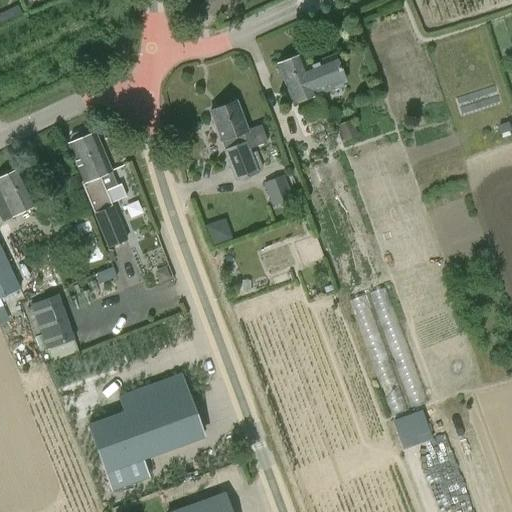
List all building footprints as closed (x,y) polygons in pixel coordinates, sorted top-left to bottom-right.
[(292,103),(321,92),(312,66),(309,67),(304,55),(277,66),(292,103)] [(312,66),(321,92),(345,82),(335,57),(312,66)] [(320,99),(301,107),(308,125),(312,136),(332,128),(327,117),(320,99)] [(248,149),(267,142),(260,125),(246,130),(235,102),(209,112),(236,181),(257,173),(248,149)] [(357,135),(351,120),(336,126),(343,142),(357,135)] [(81,183),(108,247),(125,240),(110,202),(124,197),(120,185),(116,186),(94,133),(91,134),(89,131),(86,129),(71,135),(70,139),(71,143),(67,144),(83,182),(81,183)] [(0,177),(0,217),(2,221),(36,204),(19,168),(0,177)] [(265,180),(271,203),(289,198),(283,176),(265,180)] [(85,204),(84,204),(49,221),(55,234),(91,218),(85,204)] [(212,246),(232,239),(224,218),(205,225),(212,246)] [(0,245),(0,298),(20,289),(0,245)] [(96,274),(100,283),(116,276),(112,267),(96,274)] [(166,267),(158,271),(155,276),(158,284),(170,278),(166,267)] [(409,407),(426,402),(387,286),(371,292),(383,329),(370,333),(365,318),(372,315),(366,295),(352,300),(366,339),(368,338),(393,413),(409,407)] [(78,351),(57,295),(30,304),(40,335),(34,337),(38,349),(45,347),(50,361),(78,351)] [(124,413),(87,426),(110,490),(148,476),(142,458),(201,437),(179,376),(118,398),(124,413)] [(424,409),(394,418),(402,447),(433,438),(424,409)] [(227,511),(221,495),(175,511),(227,511)]
